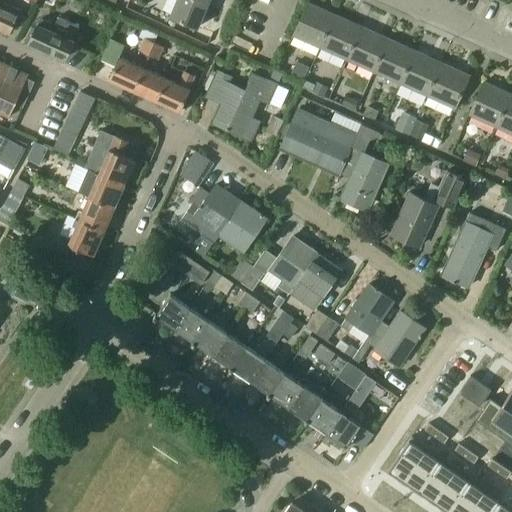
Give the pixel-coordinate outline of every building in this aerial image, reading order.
[(0,0),(0,28),(10,34),(21,10),(19,9),(3,2),(4,0),(0,0)] [(207,2),(203,0),(174,0),(169,13),(197,25),(207,2)] [(292,34),(294,34),(319,46),(334,14),(306,2),(292,34)] [(334,14),(319,46),(346,58),(361,26),(334,14)] [(37,24),(29,42),(31,43),(53,53),(65,59),(73,40),(72,40),(79,25),(59,16),(54,26),(40,20),(38,24),(37,24)] [(361,26),(346,58),(373,70),(388,38),(361,26)] [(149,55),(155,42),(145,38),(139,51),(149,55)] [(388,38),(373,70),(400,82),(414,50),(388,38)] [(155,42),(149,55),(158,60),(164,46),(155,42)] [(414,50),(400,82),(427,95),(441,62),(414,50)] [(133,90),(143,68),(119,58),(109,79),(133,90)] [(292,73),(291,73),(303,79),(309,67),(297,62),(292,73)] [(441,62),(427,95),(454,107),(469,75),(441,62)] [(2,63),(0,68),(0,111),(9,116),(15,104),(23,108),(35,81),(26,78),(28,75),(2,63)] [(143,68),(133,90),(156,100),(165,78),(143,68)] [(273,70),(269,80),(274,82),(278,84),(282,74),(283,73),(276,70),(274,69),(273,70)] [(165,78),(156,100),(179,110),(195,76),(184,71),(178,84),(165,78)] [(219,72),(210,91),(223,98),(213,121),(251,139),(259,121),(250,117),(259,98),(265,100),(281,108),(289,89),(278,84),(274,82),(269,80),(252,72),(244,90),(228,82),(230,77),(219,72)] [(496,126),(510,93),(483,81),(469,113),(496,126)] [(312,91),(324,97),(328,87),(317,82),(316,82),(315,84),(312,91)] [(77,98),(66,121),(80,127),(94,97),(80,91),(77,98)] [(511,94),(510,93),(496,126),(511,132),(511,94)] [(346,95),(342,104),(355,110),(359,100),(346,95)] [(367,106),(363,114),(375,119),(379,111),(367,106)] [(284,138),(281,147),(338,173),(340,170),(350,147),(357,133),(331,121),(299,107),(292,122),(284,138)] [(273,115),(265,131),(269,133),(274,135),(282,119),(276,117),(273,115)] [(400,117),(395,129),(410,135),(415,124),(400,117)] [(357,133),(350,147),(361,152),(362,151),(363,151),(369,139),(378,136),(380,132),(361,123),(357,133)] [(415,124),(410,135),(422,140),(425,133),(427,129),(415,124)] [(100,129),(84,167),(88,168),(88,169),(124,184),(135,159),(124,154),(129,142),(115,136),(100,129)] [(0,173),(7,177),(12,168),(13,166),(24,147),(0,133),(0,173)] [(60,135),(53,149),(67,155),(73,141),(60,135)] [(36,143),(28,159),(38,163),(45,147),(36,143)] [(350,147),(340,170),(351,175),(341,197),(367,209),(388,163),(363,151),(362,151),(361,152),(350,147)] [(468,149),(464,159),(476,165),(481,155),(468,149)] [(195,151),(188,162),(202,171),(209,160),(195,151)] [(499,164),(495,173),(506,178),(509,169),(499,164)] [(88,169),(78,191),(89,196),(88,196),(114,207),(124,184),(88,169)] [(431,183),(423,198),(408,191),(389,232),(417,244),(435,203),(436,204),(438,200),(450,206),(463,177),(444,169),(437,186),(431,183)] [(12,190),(24,196),(30,185),(18,179),(12,190)] [(194,202),(182,219),(203,233),(198,240),(191,235),(185,243),(203,256),(214,241),(214,240),(218,234),(241,201),(217,184),(210,193),(200,187),(191,201),(194,202)] [(24,196),(12,190),(0,211),(0,221),(8,226),(24,196)] [(511,191),(510,191),(502,211),(511,215),(511,191)] [(88,196),(79,219),(104,230),(114,207),(88,196)] [(241,201),(218,234),(243,251),(266,218),(241,201)] [(463,220),(439,272),(466,284),(485,244),(494,248),(504,226),(468,209),(463,220)] [(62,234),(56,247),(79,257),(83,250),(94,254),(104,230),(79,219),(70,238),(62,234)] [(277,257),(269,269),(282,279),(278,285),(289,293),(290,292),(289,292),(293,286),(316,253),(292,236),(277,257)] [(35,240),(30,248),(46,257),(50,248),(35,240)] [(181,251),(171,264),(201,284),(210,271),(181,251)] [(293,286),(289,292),(290,292),(313,309),(340,270),(316,253),(293,286)] [(242,258),(231,274),(241,282),(253,265),(242,258)] [(253,265),(241,282),(252,289),(253,289),(264,273),(254,266),(253,265)] [(214,270),(206,281),(208,282),(214,286),(214,287),(215,285),(222,275),(214,270)] [(347,318),(340,327),(363,343),(365,341),(370,334),(371,334),(378,324),(381,320),(394,301),(370,285),(347,318)] [(246,291),(238,302),(243,306),(250,295),(251,294),(246,291)] [(155,314),(153,317),(156,319),(158,316),(175,329),(190,307),(171,294),(156,315),(155,314)] [(250,295),(243,306),(252,312),(260,302),(250,295)] [(279,296),(274,303),(279,307),(284,300),(279,296)] [(190,307),(175,329),(193,341),(191,343),(192,344),(209,320),(190,307)] [(317,309),(306,326),(313,331),(317,333),(328,317),(317,309)] [(283,310),(266,335),(274,340),(277,342),(283,333),(290,322),(291,322),(294,317),(290,315),(283,310)] [(353,358),(353,359),(358,363),(359,362),(370,345),(375,348),(374,349),(398,366),(424,328),(400,312),(390,326),(381,320),(378,324),(371,334),(370,334),(365,341),(363,343),(357,352),(353,358)] [(328,317),(317,333),(327,341),(339,324),(328,317)] [(209,320),(192,344),(193,345),(195,342),(213,355),(228,333),(209,320)] [(290,322),(283,333),(290,338),(298,327),(290,322)] [(228,333),(213,355),(230,367),(229,369),(230,370),(247,346),(228,333)] [(310,335),(302,347),(310,352),(318,341),(310,335)] [(321,344),(314,355),(321,359),(328,349),(326,347),(321,344)] [(350,344),(345,352),(353,357),(358,350),(357,349),(350,344)] [(247,346),(230,370),(231,371),(233,368),(251,381),(266,359),(247,346)] [(328,349),(321,359),(321,360),(328,364),(335,354),(329,349),(328,349)] [(266,359),(251,381),(268,392),(266,395),(268,396),(274,388),(285,372),(266,359)] [(360,370),(350,385),(356,389),(357,390),(367,375),(367,374),(360,370)] [(274,388),(268,396),(269,397),(271,394),(289,406),(304,385),(285,372),(274,388)] [(471,375),(459,391),(460,392),(480,405),(491,389),(487,386),(481,382),(471,375)] [(304,385),(289,406),(306,418),(304,421),(305,422),(322,398),(304,385)] [(490,398),(476,419),(507,441),(511,433),(511,389),(501,406),(490,398)] [(322,398),(305,422),(307,423),(309,420),(326,432),(341,411),(341,410),(323,398),(322,398)] [(341,411),(326,432),(344,444),(342,447),(344,449),(347,445),(346,445),(351,438),(360,424),(348,415),(351,409),(345,405),(341,411)] [(429,422),(425,429),(434,436),(439,429),(429,422)] [(360,424),(351,438),(364,448),(374,434),(360,424)] [(439,429),(434,436),(444,443),(449,436),(439,429)] [(412,435),(388,470),(390,471),(404,480),(428,446),(412,435)] [(459,442),(454,449),(464,456),(469,449),(459,442)] [(428,446),(404,480),(419,490),(442,456),(428,446)] [(469,449),(464,456),(474,463),(479,456),(469,449)] [(442,456),(419,490),(434,501),(457,467),(442,456)] [(492,458),(487,465),(497,471),(502,465),(492,458)] [(502,465),(497,471),(507,478),(511,472),(502,465)] [(457,467),(434,501),(448,511),(472,477),(457,467)] [(472,477),(448,511),(450,511),(469,511),(487,487),(472,477)] [(487,487),(469,511),(491,511),(499,501),(485,491),(487,487)] [(511,511),(511,510),(499,501),(491,511),(511,511)] [(306,511),(292,502),(284,511),(306,511)]
